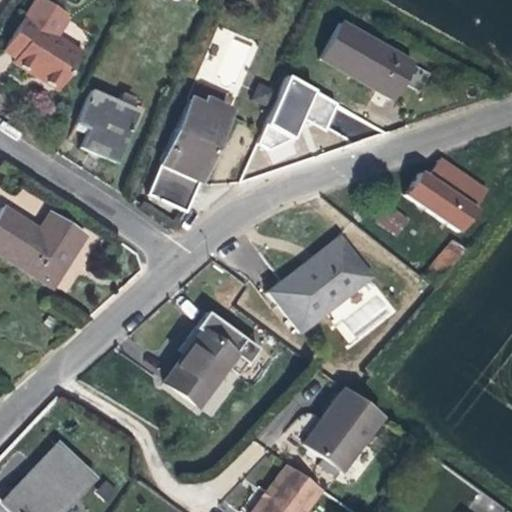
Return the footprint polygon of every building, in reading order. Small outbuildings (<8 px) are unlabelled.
[(42,0),(33,0),(2,51),(14,59),(12,63),(20,68),(56,91),(80,54),(40,29),(54,7),(42,0)] [(399,84),(410,65),(368,43),(349,77),(390,100),(399,84)] [(305,119),(325,128),(338,99),(289,77),(259,143),(276,150),(282,135),(295,141),(305,119)] [(271,90),(255,83),(248,99),(264,106),(271,90)] [(90,91),(75,124),(86,129),(77,148),(94,155),(112,163),(135,111),(90,91)] [(225,116),(187,99),(145,196),(184,212),(192,193),(225,116)] [(422,177),(417,174),(402,196),(453,232),(469,210),(444,193),(457,175),(434,159),(426,172),(422,177)] [(386,204),(373,221),(396,237),(408,220),(386,204)] [(0,207),(0,256),(48,288),(65,263),(83,235),(48,213),(36,229),(0,207)] [(304,262),(266,292),(300,334),(369,277),(337,236),(312,255),(315,258),(311,261),(306,266),(304,262)] [(420,277),(430,286),(460,251),(449,242),(420,277)] [(245,340),(203,309),(190,326),(196,331),(186,344),(158,381),(195,409),(245,340)] [(354,398),(342,389),(308,433),(299,445),(337,474),(380,417),(354,398)] [(55,511),(88,478),(55,446),(7,494),(0,502),(0,504),(8,511),(55,511)] [(304,511),(320,491),(284,465),(266,489),(249,511),(304,511)] [(104,479),(95,493),(109,502),(118,489),(104,479)]
